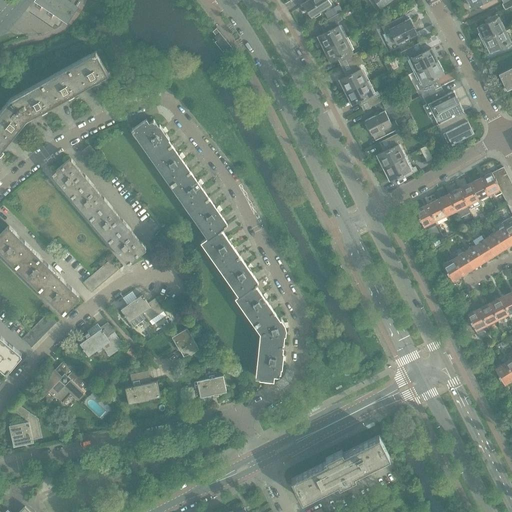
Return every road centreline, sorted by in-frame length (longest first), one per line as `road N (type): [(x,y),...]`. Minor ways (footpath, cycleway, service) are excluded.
road 1 (residential): [(241,418),(296,383),(303,325),(235,188),(173,107),(152,101),(87,128),(0,191)]
road 2 (secondary): [(225,0),(346,225)]
road 3 (residential): [(241,418),(0,468)]
road 4 (secondary): [(366,214),(256,0)]
road 5 (residential): [(0,406),(36,358),(121,284),(144,273),(178,289)]
road 6 (secondary): [(443,366),(366,214)]
road 7 (secondary): [(346,225),(418,372)]
road 8 (residential): [(366,214),(500,137)]
road 9 (secondary): [(511,504),(443,366)]
road 10 (residential): [(500,137),(435,0)]
road 11 (secondary): [(425,384),(489,511)]
